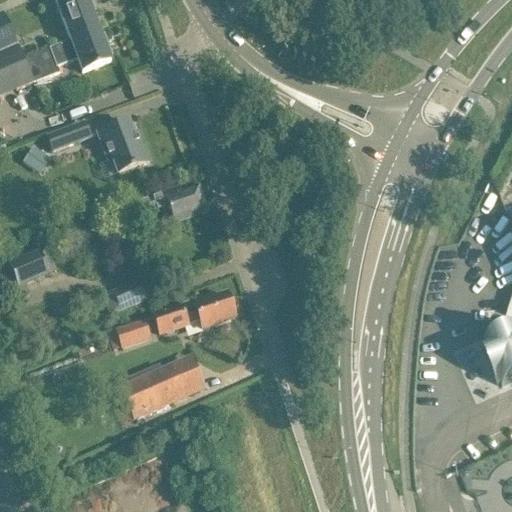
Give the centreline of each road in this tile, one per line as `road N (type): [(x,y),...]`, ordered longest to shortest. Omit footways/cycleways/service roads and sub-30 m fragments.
road 1 (secondary): [(381,511),(373,426),(380,339),(407,225),(432,161)]
road 2 (secondary): [(386,160),(367,204),(345,337),(348,458),(360,511)]
road 3 (secondary): [(243,60),(295,104),(386,160)]
road 4 (secondary): [(402,128),(243,60)]
road 5 (secondary): [(501,0),(449,56),(402,128)]
road 6 (secondary): [(432,161),(511,38)]
